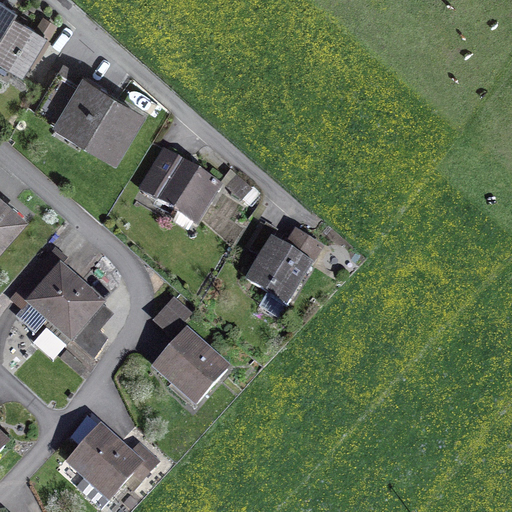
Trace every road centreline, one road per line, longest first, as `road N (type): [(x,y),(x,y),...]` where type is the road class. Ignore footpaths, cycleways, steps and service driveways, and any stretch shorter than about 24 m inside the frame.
road 1 (residential): [(0,494),(129,339),(141,299),(122,256),(0,149)]
road 2 (residential): [(57,0),(328,239)]
